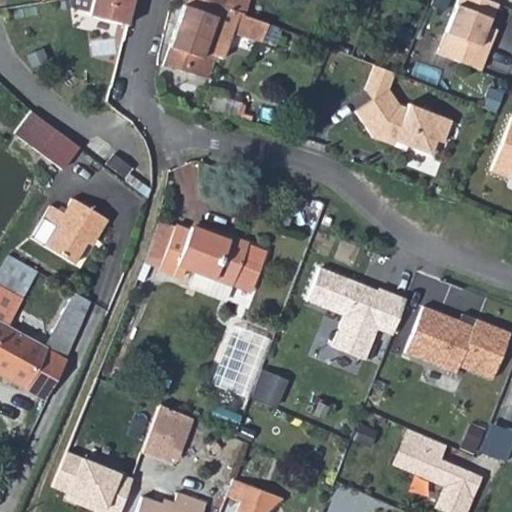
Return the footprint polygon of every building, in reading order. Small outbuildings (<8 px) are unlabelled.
[(91,0),(88,14),(126,25),(131,9),(128,9),(130,0),(91,0)] [(165,68),(209,83),(215,60),(205,57),(220,9),(221,7),(199,0),(189,0),(187,9),(183,8),(179,21),(165,68)] [(199,0),(221,7),(220,9),(244,17),(248,0),(199,0)] [(477,69),(493,28),(486,26),(483,24),(486,18),(488,19),(495,3),(485,0),(454,0),(434,52),(477,69)] [(205,57),(215,60),(221,62),(229,34),(258,43),(264,25),(244,17),(220,9),(205,57)] [(373,68),(364,90),(373,103),(355,115),(372,138),(391,145),(393,142),(430,155),(435,142),(443,145),(451,122),(406,106),(404,109),(396,106),(386,92),(392,75),(373,68)] [(511,104),(492,155),(511,162),(511,104)] [(68,178),(85,156),(67,142),(51,129),(37,118),(21,140),(68,178)] [(50,253),(81,271),(97,242),(103,245),(114,225),(78,205),(69,220),(57,212),(50,224),(63,232),(50,253)] [(322,215),(328,217),(331,211),(324,208),(322,215)] [(149,258),(189,275),(194,264),(205,269),(239,281),(255,239),(236,232),(234,238),(196,223),(193,229),(161,217),(149,258)] [(196,223),(234,238),(236,232),(199,217),(196,223)] [(239,281),(257,287),(273,246),(255,239),(239,281)] [(365,278),(318,259),(305,292),(342,307),(330,338),(363,351),(375,320),(390,326),(404,291),(377,280),(376,282),(374,287),(368,284),(365,278)] [(205,269),(200,279),(234,294),(239,281),(205,269)] [(376,282),(365,278),(368,284),(374,287),(376,282)] [(0,381),(20,393),(42,355),(5,333),(20,308),(0,296),(0,381)] [(457,312),(421,298),(403,344),(453,364),(456,357),(490,370),(508,324),(473,310),(471,317),(457,312)] [(42,355),(62,367),(90,311),(72,301),(42,355)] [(471,317),(473,310),(460,305),(457,312),(471,317)] [(20,393),(41,405),(62,367),(42,355),(20,393)] [(284,372),(259,363),(249,389),(274,399),(284,372)] [(160,451),(161,447),(176,403),(153,394),(136,443),(160,451)] [(176,403),(161,447),(171,450),(186,407),(176,403)] [(477,449),(486,424),(470,419),(462,444),(477,449)] [(505,458),(511,440),(511,427),(491,419),(479,448),(505,458)] [(432,500),(460,511),(461,511),(480,469),(438,451),(445,437),(407,420),(391,456),(442,477),(432,500)] [(98,508),(107,511),(112,511),(127,469),(69,444),(55,479),(79,489),(81,495),(100,503),(98,508)] [(229,471),(223,488),(242,496),(266,507),(270,508),(277,492),(229,471)] [(127,511),(194,511),(200,497),(173,486),(168,500),(135,488),(127,511)] [(264,511),(266,507),(242,496),(236,511),(264,511)]
